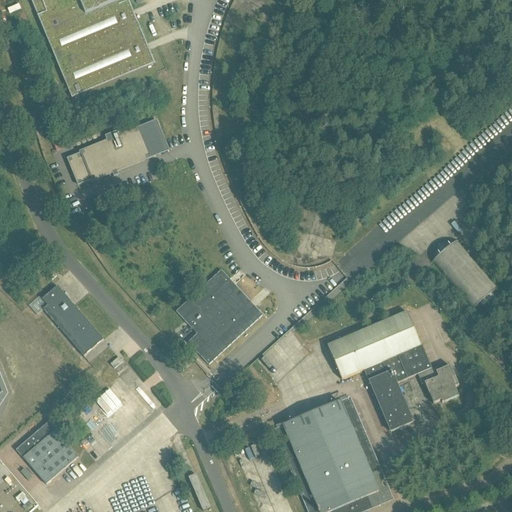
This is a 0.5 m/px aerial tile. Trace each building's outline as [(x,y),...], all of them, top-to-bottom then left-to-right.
[(30,0),(72,99),(155,65),(128,0),(30,0)] [(169,151),(157,121),(138,128),(125,134),(123,129),(105,136),(107,141),(87,149),(80,152),(80,154),(67,159),(78,186),(91,181),(92,183),(151,158),(169,151)] [(457,242),(433,263),(474,311),(481,305),(483,308),(495,298),(492,295),(499,289),(457,242)] [(184,321),(187,324),(194,332),(185,340),(209,366),(263,316),(255,308),(250,302),(235,286),(230,280),(224,274),(221,271),(220,272),(176,313),(184,321)] [(48,307),(44,310),(84,357),(104,341),(103,340),(74,306),(58,287),(42,300),(48,307)] [(417,375),(431,370),(422,347),(421,347),(407,313),(328,347),(342,381),(365,371),(391,433),(413,423),(397,384),(417,375)] [(111,365),(114,369),(123,363),(119,358),(111,365)] [(437,367),(431,370),(417,375),(422,386),(425,385),(433,405),(441,401),(442,404),(459,397),(455,388),(459,387),(450,367),(439,371),(437,367)] [(88,395),(108,417),(123,405),(103,382),(88,395)] [(350,399),(274,431),(308,511),(364,511),(393,500),(350,399)] [(39,432),(17,451),(46,486),(78,458),(49,424),(39,432)] [(196,475),(188,478),(203,511),(211,509),(197,476),(196,476),(196,475)]
